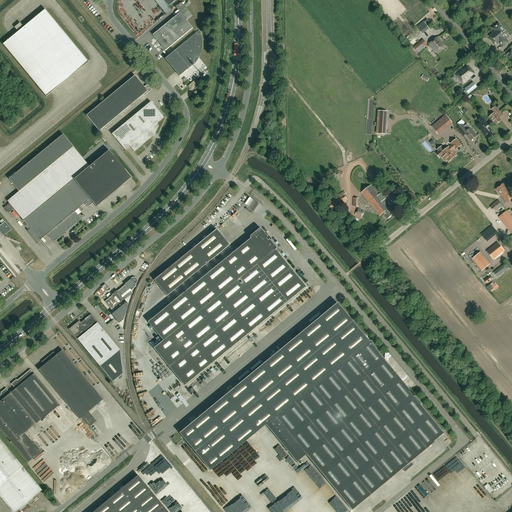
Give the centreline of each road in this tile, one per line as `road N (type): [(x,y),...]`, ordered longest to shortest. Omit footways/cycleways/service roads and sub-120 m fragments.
road 1 (unclassified): [(34,280),(149,181),(185,124),(178,93),(113,18),(110,0)]
road 2 (unclassified): [(244,187),(257,178),(291,212),(477,437)]
road 3 (unclassified): [(0,367),(182,213),(217,170)]
road 4 (tertiary): [(58,301),(155,221),(203,162)]
road 5 (unclassified): [(363,260),(511,139)]
road 6 (unclassified): [(217,170),(244,107),(251,0)]
road 7 (tertiary): [(203,162),(230,96),(238,0)]
road 8 (tertiary): [(511,94),(434,0)]
